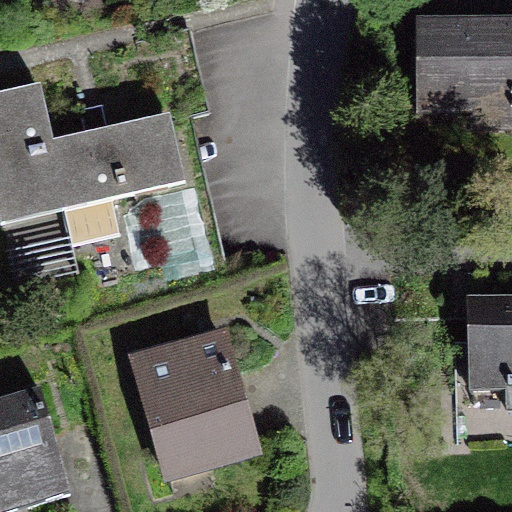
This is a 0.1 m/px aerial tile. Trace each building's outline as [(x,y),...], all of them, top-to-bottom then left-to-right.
[(511,5),(418,6),(418,92),(471,91),(471,112),(511,111),(511,5)] [(197,58),(191,32),(86,55),(91,81),(197,58)] [(91,81),(97,108),(203,86),(197,58),(91,81)] [(97,108),(103,135),(156,123),(208,112),(203,86),(97,108)] [(0,210),(61,198),(50,146),(38,93),(0,101),(0,210)] [(103,135),(50,146),(61,198),(71,246),(118,236),(110,200),(137,194),(170,187),(156,123),(103,135)] [(170,187),(137,194),(142,217),(212,202),(207,179),(170,187)] [(218,230),(212,202),(142,217),(148,245),(218,230)] [(224,260),(218,230),(148,245),(154,275),(224,260)] [(511,306),(498,307),(500,393),(511,392),(511,306)] [(254,345),(151,375),(185,492),(288,463),(254,345)] [(60,399),(0,418),(0,491),(6,511),(59,511),(93,501),(60,399)]
